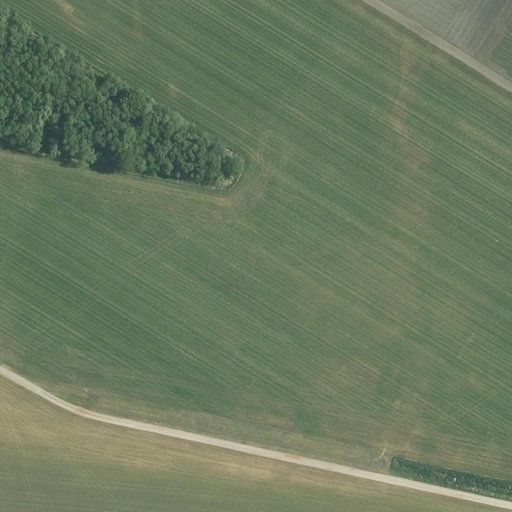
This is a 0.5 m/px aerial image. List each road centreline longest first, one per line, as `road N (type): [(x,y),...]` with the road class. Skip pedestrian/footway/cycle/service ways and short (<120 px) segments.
road 1 (track): [(0,369),(40,393),(91,404),(166,439),(511,510)]
road 2 (track): [(511,88),(368,0)]
